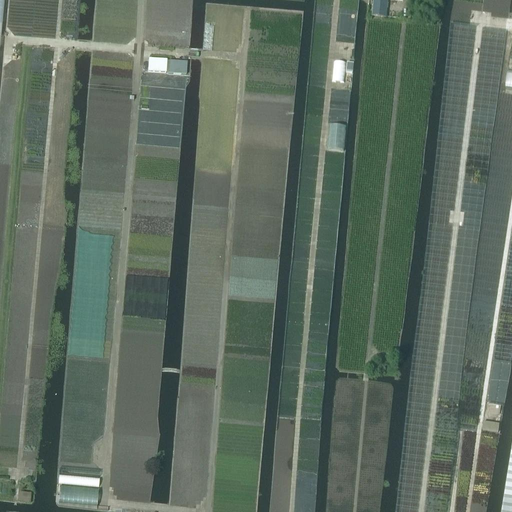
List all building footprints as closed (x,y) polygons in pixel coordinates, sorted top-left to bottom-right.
[(386,18),(387,0),(373,0),(372,17),(386,18)] [(148,62),(148,73),(165,74),(166,63),(148,62)] [(169,63),(168,75),(186,76),(186,64),(169,63)] [(329,126),(327,151),(344,153),(346,128),(329,126)] [(511,511),(511,448),(501,511),(511,511)] [(18,503),(30,504),(31,495),(19,494),(18,503)]
